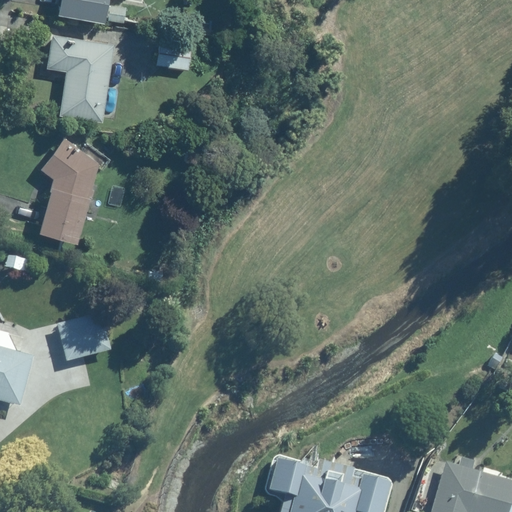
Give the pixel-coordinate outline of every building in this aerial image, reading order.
[(53,0),(52,8),(98,19),(102,0),(53,0)] [(127,6),(110,3),(107,18),(125,21),(127,6)] [(159,35),(155,66),(189,71),(194,40),(159,35)] [(59,39),(45,38),(42,65),(62,67),(58,100),(54,100),(52,114),(103,119),(111,41),(71,37),(70,40),(59,39)] [(37,165),(49,173),(34,226),(71,237),(73,231),(81,233),(84,223),(77,221),(85,193),(90,195),(101,158),(61,135),(37,165)] [(28,254),(11,254),(10,270),(27,271),(28,254)] [(64,359),(68,359),(79,356),(112,350),(105,312),(56,322),(64,359)] [(0,401),(20,407),(33,357),(14,352),(18,336),(0,330),(0,401)] [(358,449),(364,469),(385,463),(379,443),(358,449)] [(318,468),(278,458),(270,490),(285,494),(280,511),(380,511),(389,482),(365,476),(364,480),(352,476),(354,468),(320,460),(318,468)] [(511,511),(511,480),(446,462),(431,511),(511,511)]
